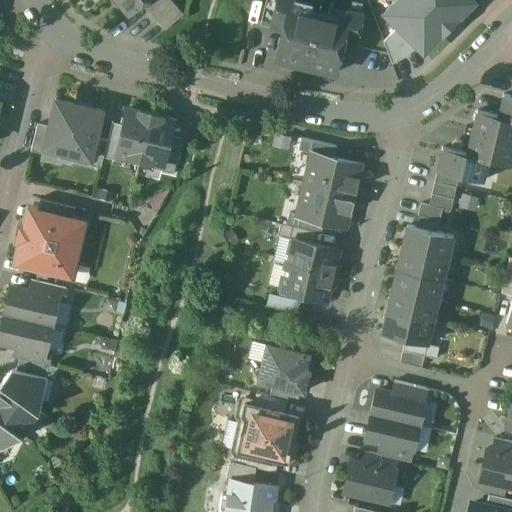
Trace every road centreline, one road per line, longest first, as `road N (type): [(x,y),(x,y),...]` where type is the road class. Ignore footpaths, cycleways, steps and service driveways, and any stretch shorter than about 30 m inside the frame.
road 1 (residential): [(59,40),(230,94),(311,113),(392,119)]
road 2 (residential): [(346,359),(392,119)]
road 3 (residential): [(59,40),(41,62),(0,211)]
road 4 (residential): [(314,511),(346,359)]
road 5 (residential): [(392,119),(418,110),(511,24)]
road 6 (residential): [(477,392),(346,359)]
road 7 (residential): [(449,511),(477,392)]
